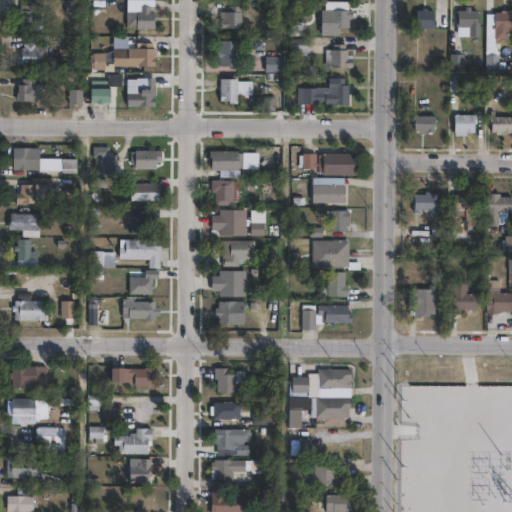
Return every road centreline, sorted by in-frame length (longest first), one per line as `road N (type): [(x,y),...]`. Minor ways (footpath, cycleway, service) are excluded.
road 1 (residential): [(183,511),(186,0)]
road 2 (tertiary): [(382,511),(384,0)]
road 3 (residential): [(0,345),(511,344)]
road 4 (residential): [(0,122),(384,124)]
road 5 (residential): [(384,160),(511,160)]
